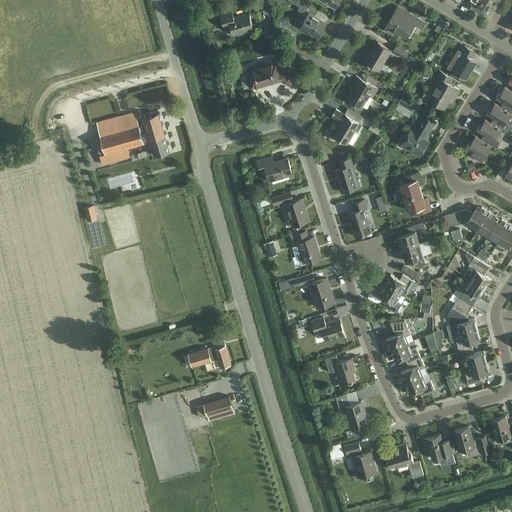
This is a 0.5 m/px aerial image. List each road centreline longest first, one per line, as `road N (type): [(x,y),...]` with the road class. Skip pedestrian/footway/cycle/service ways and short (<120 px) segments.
road 1 (residential): [(507,389),(417,420),(396,409),(292,118)]
road 2 (unclassified): [(308,511),(199,141)]
road 3 (residential): [(511,196),(486,184),(455,187),(443,150),(504,44)]
road 4 (track): [(0,144),(46,131),(61,104),(178,70)]
road 5 (unclassified): [(199,141),(159,0)]
